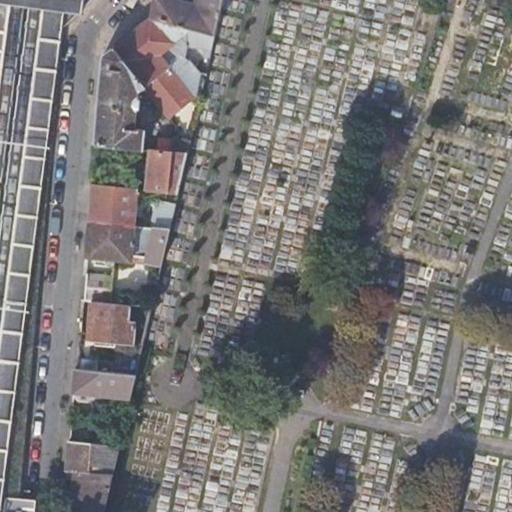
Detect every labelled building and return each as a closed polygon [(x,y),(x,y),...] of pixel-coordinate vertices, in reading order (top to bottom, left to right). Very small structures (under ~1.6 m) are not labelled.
[(0,0),(0,70),(8,6),(43,10),(64,13),(82,14),(83,0),(0,0)] [(223,0),(198,0),(198,3),(184,0),(155,0),(153,16),(216,32),(223,0)] [(64,13),(43,10),(0,342),(0,508),(0,509),(1,498),(46,154),(62,30),(64,13)] [(213,46),(216,32),(153,16),(115,48),(147,88),(172,118),(196,99),(199,73),(184,56),(188,44),(187,33),(196,35),(194,43),(213,46)] [(147,88),(115,48),(104,57),(96,145),(145,149),(146,129),(136,128),(137,111),(141,108),(141,98),(139,97),(139,90),(147,88)] [(188,153),(191,141),(175,137),(174,140),(171,151),(188,153)] [(159,150),(171,151),(174,140),(160,138),(159,150)] [(179,192),(188,153),(171,151),(159,150),(149,149),(146,189),(179,192)] [(100,186),(92,185),(89,221),(136,224),(139,189),(100,186)] [(158,199),(153,226),(156,226),(171,227),(177,203),(158,199)] [(136,224),(89,221),(86,258),(133,261),(136,224)] [(171,227),(156,226),(147,263),(162,265),(171,227)] [(154,286),(157,271),(132,267),(130,281),(154,286)] [(88,275),(85,301),(92,301),(111,303),(113,278),(88,275)] [(111,303),(92,301),(89,340),(133,343),(134,323),(127,323),(129,304),(111,303)] [(76,370),(73,401),(91,402),(92,394),(132,397),(137,375),(76,370)] [(96,429),(95,444),(121,445),(124,431),(96,429)] [(72,511),(105,511),(114,473),(104,473),(105,465),(116,466),(121,445),(95,444),(69,442),(66,474),(76,475),(72,511)]
